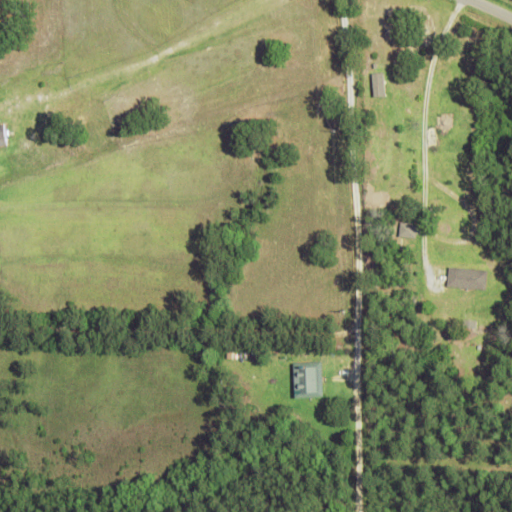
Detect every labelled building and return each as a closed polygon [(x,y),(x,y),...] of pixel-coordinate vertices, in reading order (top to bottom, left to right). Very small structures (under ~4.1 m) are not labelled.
[(386,72),(387,95),(375,96),(374,72),(377,72),(376,63),(382,63),(382,72),(386,72)] [(10,97),(10,94),(6,95),(5,91),(20,87),(21,91),(17,92),(18,95),(10,97)] [(0,139),(0,124),(7,124),(9,138),(0,139)] [(401,236),(402,222),(419,223),(418,238),(401,236)] [(450,288),(451,267),(490,270),(489,290),(450,288)] [(296,367),(325,365),(326,393),(297,394),(296,367)]
